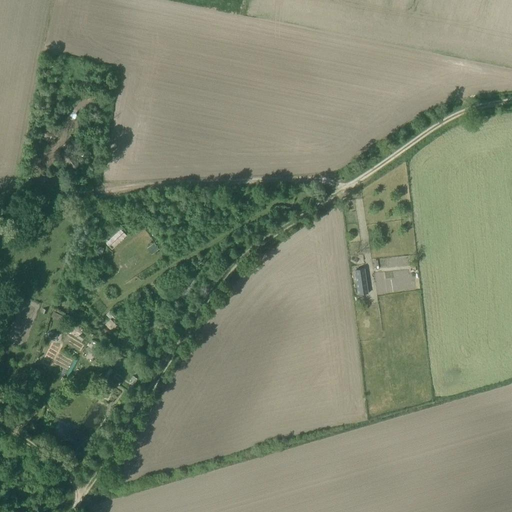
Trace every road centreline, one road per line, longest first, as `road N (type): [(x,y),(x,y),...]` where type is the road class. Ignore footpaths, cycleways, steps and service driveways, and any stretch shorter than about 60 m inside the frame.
road 1 (track): [(73,511),(233,263),(435,127),(478,104),(511,99)]
road 2 (track): [(100,190),(319,178),(343,190)]
